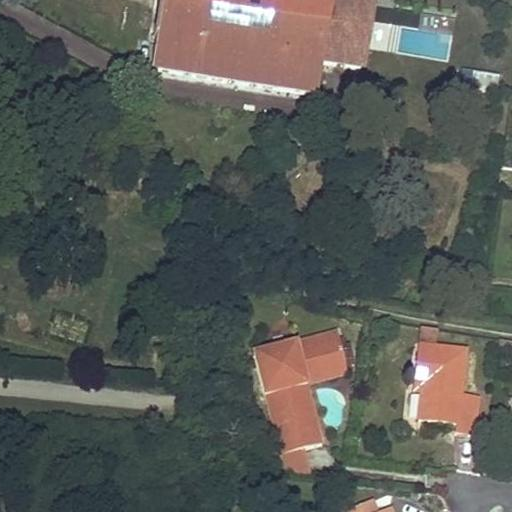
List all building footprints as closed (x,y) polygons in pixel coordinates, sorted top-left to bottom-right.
[(331,74),(332,70),(332,65),(381,73),(386,50),(365,47),(373,0),(159,0),(154,35),(159,36),(154,70),(312,95),(316,72),(331,74)] [(458,85),(477,87),(496,90),(499,76),(460,70),(458,85)] [(429,330),(419,328),(418,337),(427,338),(429,330)] [(312,416),(297,420),(290,390),(304,386),(302,379),(343,368),(333,333),(251,356),(261,397),(264,396),(279,456),(320,446),(312,416)] [(511,342),(499,341),(497,352),(511,354),(511,342)] [(419,424),(437,425),(456,427),(455,436),(473,438),(478,399),(460,397),(466,354),(418,348),(414,384),(423,386),(422,397),(419,424)] [(304,386),(345,375),(343,368),(302,379),(304,386)] [(423,386),(414,384),(412,396),(422,397),(423,386)] [(312,416),(304,386),(290,390),(297,420),(312,416)] [(347,511),(374,511),(370,502),(347,511)]
